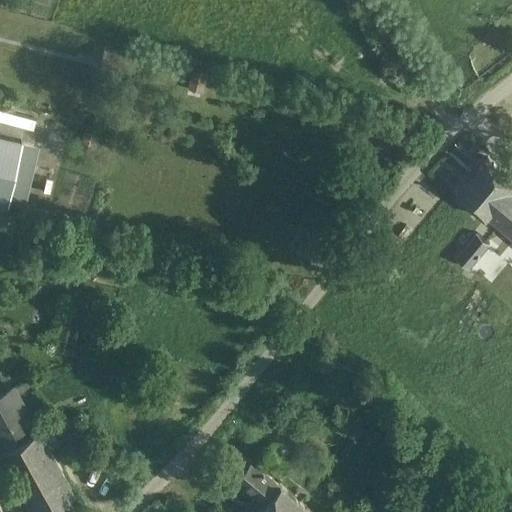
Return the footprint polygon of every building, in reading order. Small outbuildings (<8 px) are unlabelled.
[(46,38),(44,44),(65,52),(68,46),(46,38)] [(126,51),(106,46),(102,64),(121,69),(126,51)] [(23,139),(0,133),(0,204),(7,206),(10,194),(25,197),(37,143),(22,140),(23,139)] [(511,176),(490,157),(460,193),(489,218),(490,216),(511,234),(511,176)] [(0,449),(36,429),(15,384),(0,392),(0,449)] [(39,427),(36,429),(0,449),(0,457),(30,511),(41,511),(76,492),(39,427)] [(314,511),(250,458),(234,478),(262,502),(253,511),(314,511)]
